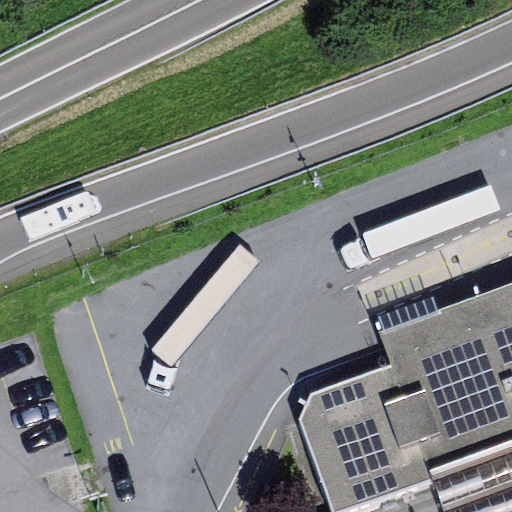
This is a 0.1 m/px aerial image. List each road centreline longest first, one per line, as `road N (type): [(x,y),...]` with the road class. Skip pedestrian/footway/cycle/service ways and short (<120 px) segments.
road 1 (motorway): [(0,241),(511,43)]
road 2 (motorway): [(212,0),(0,104)]
